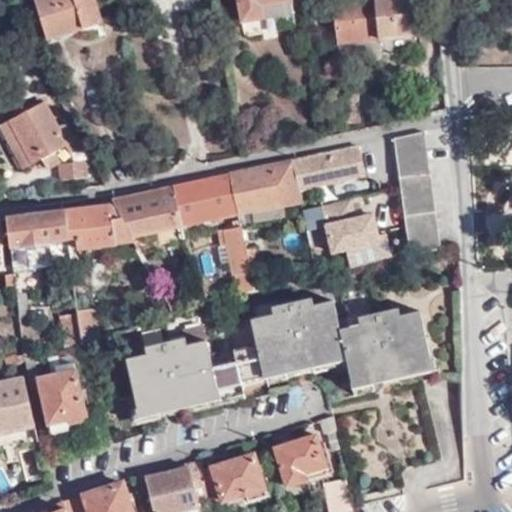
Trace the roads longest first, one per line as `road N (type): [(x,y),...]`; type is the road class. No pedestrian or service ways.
road 1 (residential): [(0,208),(104,196),(452,117)]
road 2 (residential): [(452,117),(463,271),(483,295),(489,511)]
road 3 (residential): [(10,511),(321,412)]
